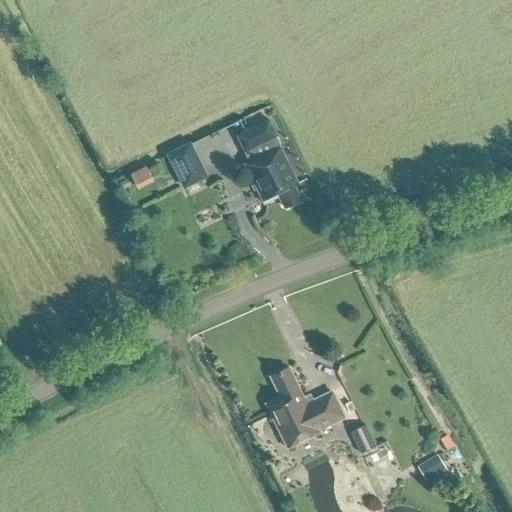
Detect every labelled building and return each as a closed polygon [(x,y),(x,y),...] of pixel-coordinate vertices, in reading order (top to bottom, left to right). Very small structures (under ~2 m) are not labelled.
[(244,164),(258,192),(267,210),(282,203),(285,208),(301,200),(294,185),(298,183),(280,146),(279,147),(274,137),(277,136),(269,120),(237,136),(250,161),(244,164)] [(183,189),(208,177),(191,142),(166,154),(183,189)] [(154,182),(146,166),(130,174),(138,190),(154,182)] [(305,397),(289,366),(269,376),(279,396),(264,403),(287,450),(322,433),(321,431),(347,418),(332,390),(313,400),(310,394),(305,397)] [(361,454),(376,446),(366,425),(350,432),(361,454)] [(446,469),(437,454),(417,466),(426,481),(446,469)]
